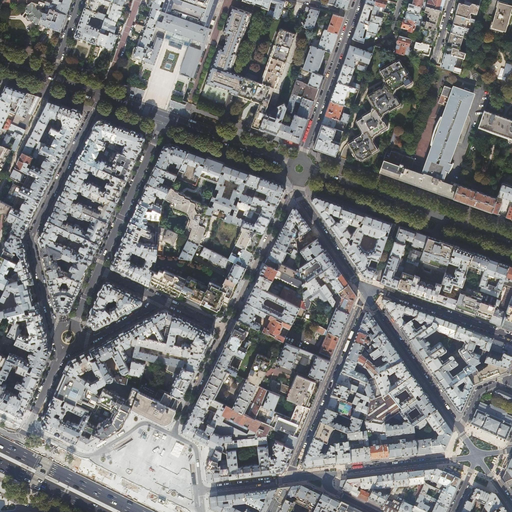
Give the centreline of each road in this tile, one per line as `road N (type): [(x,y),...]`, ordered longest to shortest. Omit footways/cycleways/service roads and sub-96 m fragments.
road 1 (residential): [(58,331),(31,237),(103,95)]
road 2 (residential): [(288,480),(366,293)]
road 3 (residential): [(478,455),(307,477)]
road 4 (residential): [(164,116),(98,269)]
road 5 (residential): [(459,430),(366,293)]
road 6 (residential): [(172,434),(139,420),(83,455),(27,430)]
road 7 (residential): [(223,329),(297,192)]
road 8 (primary): [(136,511),(0,444)]
road 9 (residential): [(374,288),(511,337)]
road 10 (residential): [(164,116),(295,166)]
road 11 (residential): [(299,164),(343,39)]
road 12 (residential): [(53,77),(0,192)]
road 13 (residential): [(366,293),(297,192)]
